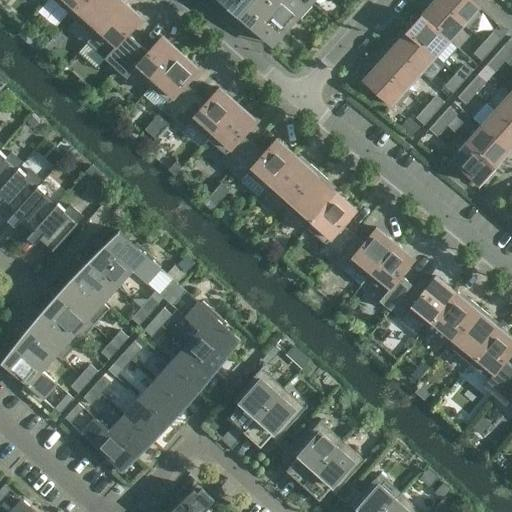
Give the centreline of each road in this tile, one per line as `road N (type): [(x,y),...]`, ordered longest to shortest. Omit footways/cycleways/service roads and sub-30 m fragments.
road 1 (residential): [(511,272),(303,92)]
road 2 (residential): [(131,511),(198,448),(283,511)]
road 3 (residential): [(303,92),(192,0)]
road 4 (residential): [(303,92),(388,0)]
